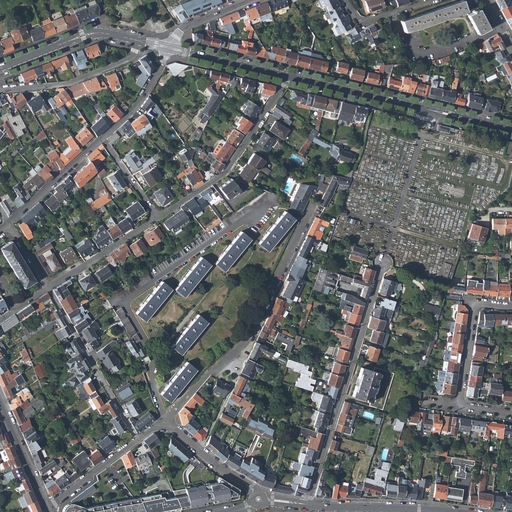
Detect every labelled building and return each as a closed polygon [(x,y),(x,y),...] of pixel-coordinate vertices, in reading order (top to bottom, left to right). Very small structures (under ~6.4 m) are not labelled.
[(207,10),(222,4),(219,0),(179,0),(178,1),(178,2),(183,9),(188,17),(189,17),(190,16),(207,10)] [(270,11),(270,12),(274,11),(288,5),(285,0),(271,0),(266,2),(270,11)] [(326,6),(328,11),(340,5),(338,1),(336,2),(335,0),(319,0),(323,8),(326,6)] [(365,0),(368,11),(384,6),(382,0),(365,0)] [(476,31),(478,34),(488,28),(475,3),(472,0),(460,0),(401,20),(405,32),(417,27),(466,11),(476,31)] [(500,5),(502,8),(509,5),(509,4),(507,0),(495,0),(499,5),(500,5)] [(254,7),(258,16),(270,11),(266,2),(254,7)] [(96,4),(85,8),(89,20),(95,17),(97,17),(98,9),(96,4)] [(73,11),(78,24),(89,20),(85,8),(84,5),(72,10),(73,11)] [(288,5),(274,11),(275,13),(279,12),(279,13),(280,14),(285,12),(286,11),(285,9),(289,8),(288,5)] [(344,17),(342,13),(340,9),(342,9),(340,5),(328,11),(324,13),(328,20),(329,19),(331,23),(335,21),(344,17)] [(511,20),(511,10),(509,5),(502,8),(501,9),(509,24),(511,20)] [(173,10),(181,22),(188,17),(183,9),(181,11),(178,7),(173,10)] [(248,18),(248,20),(258,16),(254,7),(244,10),(248,18)] [(62,17),(66,29),(78,24),(73,11),(69,12),(70,16),(67,17),(66,16),(62,17)] [(227,15),(231,24),(233,23),(232,20),(239,18),(236,11),(227,15)] [(229,35),(230,35),(235,34),(231,24),(227,15),(219,18),(222,25),(225,23),(229,35)] [(336,24),(335,28),(332,29),(336,36),(340,34),(343,32),(346,30),(351,28),(349,23),(352,22),(350,18),(349,19),(347,15),(344,17),(335,21),(336,24)] [(50,23),(54,33),(65,29),(66,29),(62,17),(50,22),(50,23)] [(244,28),(245,31),(247,31),(250,30),(253,29),(250,25),(248,20),(248,18),(244,20),(247,27),(244,28)] [(40,27),(44,37),(54,33),(50,23),(47,24),(46,20),(38,23),(40,27)] [(367,27),(371,35),(376,33),(375,29),(381,26),(379,22),(367,27)] [(361,37),(358,32),(361,30),(357,25),(351,28),(346,30),(348,35),(345,36),(350,44),(361,38),(361,37)] [(9,32),(13,42),(28,37),(24,27),(15,30),(14,27),(9,29),(10,32),(9,32)] [(28,31),(32,42),(44,37),(40,27),(28,31)] [(211,30),(210,27),(207,28),(205,37),(192,34),(192,41),(209,45),(212,30),(211,30)] [(368,38),(371,44),(374,43),(371,35),(367,27),(361,30),(358,32),(361,37),(361,38),(365,36),(366,39),(368,38)] [(244,53),(262,57),(263,50),(265,51),(263,47),(258,49),(255,49),(255,47),(253,43),(249,42),(250,39),(253,29),(250,30),(244,53)] [(209,45),(220,48),(222,42),(220,42),(220,41),(213,39),(215,31),(212,30),(209,45)] [(233,50),(244,53),(250,30),(247,31),(245,39),(242,38),(240,46),(237,45),(236,46),(234,45),(233,50)] [(486,48),(488,51),(493,49),(492,47),(501,42),(497,34),(477,44),(481,51),(486,48)] [(0,46),(3,54),(15,49),(10,37),(0,40),(0,46)] [(88,58),(88,59),(99,55),(99,53),(107,50),(106,46),(96,43),(83,49),(87,58),(88,58)] [(270,59),(282,62),(285,51),(285,50),(279,48),(279,46),(277,46),(276,48),(272,47),(270,52),(265,51),(270,59)] [(72,53),(71,54),(73,60),(77,70),(83,67),(81,63),(82,62),(87,60),(85,59),(81,49),(76,51),(77,55),(74,56),(72,53)] [(498,60),(500,64),(502,63),(510,59),(508,55),(505,56),(501,49),(492,54),(496,61),(498,60)] [(282,62),(294,65),(297,55),(297,54),(285,51),(282,62)] [(77,70),(73,60),(72,61),(69,54),(65,56),(70,67),(71,72),(77,70)] [(137,85),(141,88),(153,68),(144,55),(137,60),(141,65),(137,68),(142,74),(138,80),(139,81),(137,85)] [(309,58),(297,55),(294,65),(307,68),(309,58)] [(307,68),(324,72),(327,62),(313,59),(314,56),(311,56),(311,55),(310,55),(309,58),(307,68)] [(65,56),(49,62),(53,71),(57,69),(56,67),(61,66),(62,70),(70,67),(65,56)] [(511,61),(510,59),(502,63),(500,64),(495,67),(497,71),(499,71),(505,68),(511,64),(511,61)] [(365,82),(380,85),(381,78),(383,71),(384,65),(383,61),(376,61),(376,65),(378,65),(378,67),(379,67),(378,71),(375,70),(374,74),(367,72),(365,82)] [(49,62),(39,66),(43,75),(46,74),(47,77),(52,75),(51,71),(53,71),(49,62)] [(175,76),(189,65),(175,62),(166,65),(175,76)] [(336,71),(345,74),(347,64),(338,62),(336,71)] [(511,64),(505,68),(499,71),(500,72),(500,71),(503,76),(506,74),(511,71),(511,64)] [(384,65),(383,71),(390,73),(392,65),(384,65)] [(439,99),(452,102),(454,93),(459,72),(458,65),(456,65),(456,71),(451,89),(450,89),(449,91),(445,90),(446,87),(444,86),(445,85),(443,85),(443,86),(439,99)] [(349,78),(362,81),(364,71),(352,68),(349,78)] [(32,69),(20,74),(23,82),(28,82),(27,80),(36,77),(32,69)] [(212,85),(216,88),(218,80),(219,73),(206,69),(205,76),(207,78),(215,80),(212,85)] [(115,73),(118,82),(123,80),(120,71),(115,73)] [(107,76),(112,90),(120,87),(118,82),(115,73),(107,76)] [(219,73),(218,80),(230,83),(235,76),(219,73)] [(418,79),(417,82),(419,83),(416,94),(422,95),(427,75),(424,74),(422,80),(418,79)] [(422,95),(427,97),(431,82),(428,81),(429,76),(427,75),(422,95)] [(437,76),(433,75),(431,82),(427,97),(439,99),(443,86),(443,85),(444,82),(437,81),(437,82),(436,82),(437,76)] [(399,90),(406,92),(410,80),(410,79),(411,78),(404,76),(402,80),(399,90)] [(97,83),(95,77),(83,82),(82,83),(84,86),(88,92),(91,90),(94,91),(105,87),(102,81),(97,83)] [(387,87),(399,90),(402,80),(389,77),(387,87)] [(242,78),(240,83),(239,86),(247,87),(245,92),(253,94),(256,81),(242,78)] [(406,92),(412,93),(415,82),(413,81),(413,80),(410,79),(410,80),(406,92)] [(261,89),(261,91),(272,93),(273,91),(275,86),(259,82),(257,88),(261,89)] [(64,90),(71,100),(88,92),(84,86),(82,83),(71,87),(69,89),(68,87),(64,90)] [(213,94),(200,110),(205,115),(202,118),(205,121),(208,117),(223,94),(216,88),(212,85),(212,84),(208,89),(213,94)] [(299,104),(311,106),(314,95),(308,94),(307,96),(302,95),(302,93),(293,90),(291,100),(300,102),(299,104)] [(55,95),(61,104),(66,101),(60,92),(55,95)] [(466,106),(479,109),(482,97),(474,96),(474,94),(468,92),(467,96),(466,106)] [(16,109),(26,103),(27,103),(26,102),(20,93),(10,99),(16,109)] [(452,102),(466,106),(467,96),(464,96),(463,99),(459,98),(460,95),(454,93),(452,102)] [(26,103),(32,113),(40,108),(43,111),(48,108),(39,94),(26,102),(27,103),(26,103)] [(140,106),(146,110),(154,100),(149,94),(147,98),(140,106)] [(67,112),(61,104),(55,95),(51,99),(57,107),(58,107),(61,111),(57,114),(65,125),(68,123),(63,115),(67,112)] [(315,130),(318,132),(320,120),(325,98),(314,95),(311,106),(319,108),(319,109),(318,114),(319,114),(315,130)] [(325,98),(320,120),(323,121),(325,109),(331,110),(331,109),(336,109),(338,101),(325,98)] [(243,113),(254,120),(257,116),(255,115),(257,113),(259,113),(261,109),(247,99),(243,105),(247,107),(243,113)] [(484,110),(490,111),(491,110),(497,111),(499,102),(487,99),(484,110)] [(339,111),(350,114),(353,105),(341,102),(339,111)] [(69,105),(77,117),(79,116),(81,115),(80,113),(73,103),(69,105)] [(103,116),(106,119),(110,124),(122,114),(115,106),(104,115),(97,103),(93,105),(100,117),(103,116)] [(274,110),(271,114),(278,119),(281,114),(285,117),(282,122),(288,125),(291,121),(288,119),(291,114),(285,110),(284,110),(276,105),(273,109),(274,110)] [(365,118),(367,108),(355,105),(352,120),(354,120),(355,122),(358,123),(360,122),(361,117),(365,118)] [(6,117),(7,120),(17,136),(18,138),(25,134),(22,130),(27,127),(19,114),(14,117),(13,117),(11,114),(6,117)] [(87,129),(90,127),(86,123),(81,115),(79,116),(81,118),(80,118),(87,129)] [(143,115),(136,119),(145,131),(151,127),(143,115)] [(240,130),(245,134),(252,123),(242,117),(238,123),(240,124),(237,128),(240,130)] [(89,121),(86,123),(90,127),(96,137),(110,124),(106,119),(95,129),(89,121)] [(136,119),(130,124),(137,135),(138,136),(145,131),(136,119)] [(0,138),(6,131),(12,140),(17,136),(7,120),(2,125),(4,129),(3,130),(0,126),(0,138)] [(126,134),(130,140),(137,135),(130,124),(128,120),(118,130),(122,136),(124,136),(126,134)] [(268,130),(282,139),(288,130),(275,121),(268,130)] [(454,129),(438,125),(437,130),(449,133),(450,131),(453,132),(454,129)] [(75,137),(82,145),(92,136),(86,129),(75,137)] [(194,139),(198,142),(203,131),(200,129),(194,139)] [(313,129),(307,138),(308,139),(311,141),(318,132),(315,130),(313,129)] [(245,134),(240,130),(239,133),(234,130),(226,143),(235,149),(245,134)] [(44,131),(36,137),(38,141),(47,136),(44,131)] [(107,140),(110,144),(113,143),(115,140),(116,141),(119,139),(118,138),(119,137),(115,132),(107,140)] [(263,133),(256,143),(266,149),(265,150),(268,152),(272,146),(273,147),(278,140),(273,137),(271,139),(270,138),(263,133)] [(55,150),(64,166),(80,151),(71,136),(65,139),(69,146),(61,153),(60,153),(58,148),(55,150)] [(298,153),(301,155),(311,141),(308,139),(298,153)] [(212,157),(224,165),(235,149),(226,143),(217,156),(214,154),(212,157)] [(102,144),(87,158),(89,161),(91,163),(93,168),(96,166),(105,158),(100,152),(105,148),(102,144)] [(336,159),(348,163),(349,161),(353,162),(356,155),(341,150),(341,148),(341,144),(331,144),(329,151),(330,154),(332,156),(336,159)] [(186,161),(190,167),(196,163),(195,149),(186,151),(179,155),(184,163),(186,161)] [(50,161),(51,163),(56,161),(60,169),(64,166),(55,150),(46,155),(50,161)] [(124,158),(133,170),(142,164),(144,168),(156,161),(153,157),(146,162),(143,157),(138,160),(133,151),(124,158)] [(257,170),(267,176),(271,171),(261,164),(264,160),(253,153),(246,163),(257,170)] [(212,157),(208,155),(207,157),(203,154),(200,158),(213,165),(212,167),(219,172),(224,165),(212,157)] [(51,163),(50,161),(37,173),(45,183),(52,177),(50,176),(56,170),(51,163)] [(76,184),(78,187),(86,180),(87,180),(88,179),(88,178),(96,171),(93,168),(91,163),(89,161),(72,178),(76,184)] [(178,175),(180,177),(184,174),(192,186),(201,180),(197,173),(194,169),(198,167),(196,166),(196,163),(190,167),(178,175)] [(246,163),(235,180),(246,184),(248,184),(257,170),(246,163)] [(141,175),(149,186),(160,179),(153,167),(141,175)] [(100,178),(100,177),(106,173),(102,168),(98,170),(96,172),(100,178)] [(108,177),(117,191),(126,185),(117,171),(108,177)] [(37,173),(23,185),(23,186),(22,187),(20,182),(17,183),(20,188),(24,196),(27,200),(30,196),(27,191),(35,185),(38,189),(45,183),(37,173)] [(333,175),(318,173),(317,180),(322,181),(323,176),(328,177),(326,181),(329,182),(331,178),(332,177),(333,175)] [(58,185),(62,190),(65,194),(76,184),(72,178),(69,174),(58,185)] [(351,178),(336,175),(335,178),(332,177),(331,178),(329,182),(328,185),(325,192),(318,204),(325,207),(330,197),(331,197),(333,192),(337,183),(349,185),(351,178)] [(219,187),(227,198),(231,195),(231,196),(237,191),(246,184),(235,180),(231,178),(219,187)] [(316,189),(325,192),(328,185),(322,182),(322,181),(317,180),(317,186),(318,186),(316,189)] [(192,187),(194,190),(195,189),(204,184),(202,181),(192,187)] [(288,208),(301,212),(311,193),(314,194),(316,189),(318,186),(317,186),(299,184),(292,198),(293,198),(288,208)] [(52,194),(58,202),(66,195),(65,194),(62,190),(58,185),(53,188),(56,191),(52,194)] [(208,205),(214,213),(215,213),(213,209),(208,202),(219,194),(212,185),(199,194),(201,196),(208,205)] [(154,193),(162,206),(173,199),(165,186),(154,193)] [(257,187),(259,196),(266,190),(257,187)] [(24,196),(20,188),(14,191),(19,200),(14,205),(15,207),(16,209),(27,200),(24,196)] [(224,220),(227,225),(267,198),(278,203),(281,196),(266,190),(259,196),(224,220)] [(89,204),(94,212),(103,205),(112,199),(108,192),(89,204)] [(44,202),(51,211),(59,203),(58,202),(52,194),(44,202)] [(190,212),(193,216),(201,210),(208,205),(201,196),(195,201),(193,198),(184,204),(190,212)] [(0,202),(8,216),(16,209),(15,207),(14,205),(10,208),(5,199),(0,202)] [(124,210),(132,220),(145,211),(137,201),(124,210)] [(29,211),(38,221),(42,217),(40,215),(45,211),(38,202),(29,211)] [(170,228),(173,232),(189,221),(185,215),(190,212),(184,204),(180,207),(182,210),(163,223),(167,230),(170,228)] [(97,214),(100,218),(107,213),(104,209),(97,214)] [(23,222),(27,227),(32,222),(34,224),(38,221),(29,211),(21,218),(23,222)] [(258,243),(267,250),(293,218),(285,211),(258,243)] [(79,214),(72,218),(75,222),(82,218),(79,214)] [(314,238),(319,240),(323,233),(317,231),(321,223),(327,226),(328,222),(315,217),(307,235),(314,238)] [(60,230),(62,233),(66,230),(74,224),(70,218),(57,226),(60,230)] [(121,232),(121,233),(131,227),(125,218),(116,224),(121,232)] [(504,219),(491,218),(491,229),(498,229),(498,234),(504,234),(504,233),(504,219)] [(32,237),(27,227),(23,222),(18,225),(28,240),(32,237)] [(115,224),(106,230),(112,238),(121,232),(116,224),(115,224)] [(467,239),(482,243),(487,228),(472,224),(467,239)] [(150,245),(163,236),(157,227),(144,235),(150,245)] [(92,238),(97,247),(112,238),(106,230),(105,229),(92,238)] [(63,235),(68,240),(72,237),(66,230),(62,233),(63,235)] [(214,264),(223,271),(250,239),(241,231),(214,264)] [(189,239),(191,242),(199,236),(197,233),(189,239)] [(306,255),(314,238),(307,235),(299,251),(306,255)] [(82,243),(74,248),(78,254),(82,257),(88,253),(87,252),(94,247),(87,237),(83,240),(82,243)] [(135,255),(146,248),(139,238),(129,245),(135,255)] [(0,248),(24,287),(35,281),(11,241),(0,248)] [(37,250),(36,251),(39,255),(52,247),(50,243),(44,246),(40,248),(37,250)] [(104,256),(108,263),(110,266),(111,267),(116,264),(114,262),(118,259),(123,261),(125,256),(130,253),(124,243),(104,256)] [(361,257),(364,258),(367,250),(353,246),(350,252),(361,257)] [(59,253),(65,263),(76,257),(70,247),(59,253)] [(360,262),(361,257),(350,252),(348,258),(360,262)] [(44,258),(53,271),(60,267),(51,253),(44,258)] [(174,289),(182,296),(209,264),(200,257),(174,289)] [(108,263),(91,273),(91,274),(96,282),(99,280),(111,273),(107,268),(110,266),(108,263)] [(346,301),(363,306),(364,304),(352,295),(334,289),(337,279),(363,288),(362,290),(361,290),(359,297),(365,299),(370,284),(345,276),(320,267),(312,290),(339,299),(346,301)] [(345,276),(370,284),(374,270),(367,268),(366,269),(364,268),(361,277),(346,272),(345,276)] [(77,280),(83,290),(94,283),(88,273),(77,280)] [(280,299),(290,303),(293,295),(296,297),(304,280),(288,273),(285,279),(288,281),(280,299)] [(107,300),(111,306),(149,280),(145,274),(107,300)] [(69,293),(64,285),(74,279),(72,276),(52,289),(59,300),(64,297),(69,293)] [(382,278),(380,286),(391,290),(392,290),(398,292),(401,283),(382,278)] [(465,292),(481,294),(482,284),(475,283),(476,281),(466,280),(465,292)] [(134,313),(143,320),(170,289),(162,281),(134,313)] [(444,298),(458,300),(459,296),(449,295),(449,292),(450,292),(450,291),(462,292),(463,284),(451,283),(452,282),(450,282),(450,283),(449,283),(448,285),(444,298)] [(496,296),(509,296),(509,290),(509,283),(496,283),(496,285),(496,296)] [(481,294),(496,296),(496,285),(482,284),(481,294)] [(378,292),(389,296),(390,294),(391,290),(380,286),(378,292)] [(33,310),(35,313),(42,309),(39,305),(50,297),(47,292),(29,304),(33,310)] [(64,297),(59,300),(66,313),(77,307),(69,293),(64,297)] [(277,297),(270,311),(282,317),(288,305),(289,305),(290,303),(280,299),(277,297)] [(389,309),(392,310),(395,301),(383,297),(381,301),(379,300),(377,305),(385,307),(389,309)] [(346,301),(339,299),(337,304),(338,304),(337,307),(336,307),(336,308),(346,311),(347,306),(350,307),(349,312),(350,312),(360,315),(363,306),(346,301)] [(29,304),(16,313),(20,319),(33,310),(29,304)] [(66,313),(72,323),(74,321),(82,316),(84,314),(86,314),(83,310),(85,309),(82,304),(77,307),(66,313)] [(377,305),(374,304),(371,315),(381,318),(382,316),(390,319),(393,310),(392,310),(389,309),(385,307),(377,305)] [(422,310),(432,313),(433,307),(423,304),(422,310)] [(465,323),(466,313),(467,310),(463,306),(457,305),(454,322),(465,323)] [(433,307),(432,313),(438,315),(440,309),(437,308),(438,307),(435,306),(434,307),(433,307)] [(114,312),(129,336),(135,332),(126,317),(125,318),(123,315),(124,314),(120,308),(114,312)] [(300,321),(305,323),(309,310),(305,308),(305,309),(304,311),(300,321)] [(48,316),(52,322),(61,316),(57,310),(48,316)] [(270,311),(264,324),(270,328),(272,329),(274,325),(271,324),(274,320),(280,322),(282,322),(284,318),(282,317),(270,311)] [(360,315),(350,312),(347,322),(357,325),(360,315)] [(483,325),(491,325),(491,324),(492,314),(483,314),(483,312),(479,312),(477,326),(482,327),(483,325)] [(429,322),(435,324),(437,319),(438,315),(432,313),(429,322)] [(15,314),(0,324),(3,331),(18,321),(18,320),(16,318),(15,314)] [(171,346),(180,354),(207,322),(198,314),(171,346)] [(492,314),(491,324),(503,324),(503,314),(492,314)] [(511,324),(511,314),(503,314),(503,324),(511,324)] [(52,322),(49,324),(51,326),(56,323),(57,325),(59,324),(61,328),(55,331),(60,339),(71,332),(61,316),(52,322)] [(74,326),(77,332),(80,330),(88,325),(82,316),(74,321),(77,324),(74,326)] [(373,329),(380,332),(384,320),(370,316),(367,327),(373,329)] [(80,330),(88,343),(94,338),(98,335),(95,330),(99,327),(94,320),(88,325),(80,330)] [(457,332),(463,333),(465,323),(454,322),(453,331),(457,332)] [(22,324),(20,325),(27,338),(38,331),(37,329),(29,334),(26,328),(25,329),(22,324)] [(258,335),(264,338),(266,333),(268,334),(268,333),(273,336),(274,333),(273,333),(275,330),(272,329),(270,328),(264,324),(258,335)] [(335,333),(353,338),(356,328),(345,325),(343,332),(336,330),(335,331),(332,331),(332,332),(335,333)] [(380,332),(373,329),(369,340),(380,344),(383,332),(380,332)] [(461,345),(463,333),(457,332),(453,331),(452,337),(447,337),(446,342),(451,343),(455,344),(461,345)] [(340,342),(338,348),(349,352),(353,338),(335,333),(334,334),(335,335),(335,336),(339,337),(339,338),(341,339),(340,342)] [(136,334),(129,337),(130,339),(133,344),(140,340),(136,334)] [(258,337),(255,341),(267,347),(268,344),(262,341),(263,339),(258,337)] [(88,343),(85,345),(89,352),(98,344),(94,338),(88,343)] [(68,339),(60,345),(63,350),(66,348),(72,357),(81,350),(74,339),(69,342),(68,339)] [(129,340),(125,342),(132,354),(134,353),(136,357),(139,355),(140,357),(141,357),(141,356),(146,353),(142,347),(141,348),(138,343),(134,345),(133,344),(130,339),(129,340)] [(251,350),(247,358),(253,361),(254,359),(256,360),(260,351),(270,356),(271,355),(277,358),(279,354),(267,347),(255,341),(251,350)] [(450,351),(460,352),(461,345),(455,344),(451,343),(450,348),(447,348),(447,350),(450,351)] [(106,344),(96,353),(102,362),(103,362),(106,360),(107,362),(105,364),(105,365),(107,369),(110,368),(112,371),(115,372),(119,370),(120,367),(118,365),(119,363),(117,360),(114,359),(112,357),(113,354),(111,351),(110,351),(106,344)] [(471,359),(483,361),(484,352),(486,352),(487,347),(474,344),(471,359)] [(368,346),(364,357),(374,360),(378,349),(368,346)] [(334,347),(331,357),(345,362),(349,352),(338,348),(334,347)] [(66,362),(65,362),(70,369),(74,366),(79,373),(68,381),(73,388),(78,384),(79,383),(78,382),(83,379),(82,377),(87,373),(85,370),(90,366),(85,357),(82,358),(81,356),(83,354),(81,350),(72,357),(66,362)] [(445,361),(458,363),(460,352),(450,351),(449,357),(445,356),(445,361)] [(247,358),(241,372),(251,378),(255,370),(259,372),(263,366),(253,361),(247,358)] [(296,381),(294,386),(311,391),(312,386),(308,385),(309,383),(313,384),(315,380),(309,378),(311,372),(306,370),(307,365),(287,359),(284,365),(294,368),(293,370),(301,373),(299,378),(298,378),(297,381),(296,381)] [(443,360),(442,370),(457,373),(458,363),(445,361),(443,360)] [(38,377),(48,374),(43,362),(34,366),(38,377)] [(187,362),(160,394),(169,402),(196,369),(187,362)] [(333,365),(330,373),(341,376),(344,365),(334,362),(333,365)] [(470,364),(469,374),(480,376),(482,366),(470,364)] [(361,367),(352,396),(370,402),(369,406),(382,410),(393,373),(374,367),(373,371),(361,367)] [(1,372),(0,373),(0,384),(1,387),(7,383),(13,378),(18,375),(16,372),(10,375),(7,368),(6,369),(1,372)] [(438,370),(437,381),(455,384),(457,373),(442,370),(438,370)] [(330,372),(326,383),(330,385),(337,387),(341,376),(330,373),(330,372)] [(18,375),(13,378),(17,384),(18,386),(25,381),(20,373),(18,375)] [(83,379),(78,382),(79,383),(80,383),(87,378),(89,376),(87,373),(82,377),(83,379)] [(231,392),(226,403),(232,406),(233,404),(235,405),(236,402),(239,397),(244,399),(247,392),(243,390),(246,385),(251,387),(253,382),(239,375),(231,392)] [(7,383),(1,387),(6,397),(11,394),(8,388),(17,384),(13,378),(7,383)] [(80,383),(79,383),(88,396),(95,391),(87,378),(80,383)] [(127,378),(119,384),(121,387),(129,382),(127,378)] [(487,389),(487,394),(499,395),(501,379),(495,378),(495,383),(489,382),(487,389)] [(216,381),(211,390),(214,391),(214,392),(220,395),(220,393),(224,395),(229,385),(223,382),(223,383),(221,382),(221,383),(216,381)] [(434,382),(434,385),(435,387),(438,390),(441,391),(441,392),(453,394),(455,384),(437,381),(434,381),(434,382)] [(121,387),(117,389),(123,400),(136,392),(130,382),(129,382),(121,387)] [(79,383),(78,384),(86,397),(88,396),(79,383)] [(330,385),(327,396),(334,398),(337,387),(330,385)] [(467,386),(465,396),(480,398),(480,394),(487,395),(487,394),(487,389),(478,388),(467,386)] [(502,390),(501,400),(505,400),(505,401),(510,402),(511,392),(511,390),(507,390),(507,391),(502,390)] [(14,402),(9,404),(11,409),(16,407),(17,406),(27,399),(32,397),(30,393),(26,393),(24,394),(22,391),(17,394),(18,396),(12,398),(14,402)] [(95,391),(88,396),(90,399),(96,408),(96,407),(103,403),(95,391)] [(312,394),(311,397),(313,400),(316,402),(315,403),(316,404),(319,405),(318,407),(317,411),(329,415),(330,411),(329,411),(331,405),(329,404),(329,402),(331,403),(332,403),(334,398),(327,396),(315,392),(312,394)] [(413,392),(411,400),(420,401),(421,393),(413,392)] [(188,411),(190,409),(190,405),(191,404),(192,404),(194,404),(196,401),(201,405),(205,401),(196,393),(183,407),(188,411)] [(27,399),(17,406),(21,413),(21,412),(26,419),(46,405),(40,396),(30,403),(27,399)] [(239,397),(236,402),(247,408),(246,410),(247,411),(246,414),(245,414),(242,419),(244,421),(248,414),(253,404),(251,403),(244,399),(239,397)] [(90,399),(87,401),(93,410),(96,408),(90,399)] [(103,403),(96,407),(100,414),(108,410),(113,418),(119,414),(110,399),(103,403)] [(134,400),(126,405),(133,416),(140,411),(134,400)] [(343,404),(340,413),(354,417),(356,410),(358,410),(358,409),(362,410),(363,407),(349,402),(348,405),(343,404)] [(16,407),(11,409),(18,425),(23,421),(26,419),(21,412),(21,413),(17,406),(16,407)] [(179,411),(178,413),(182,425),(183,425),(182,426),(191,434),(197,428),(199,426),(191,419),(193,417),(192,415),(187,411),(188,411),(183,407),(179,411)] [(316,410),(313,418),(315,419),(313,426),(315,427),(313,431),(321,433),(323,426),(325,427),(329,415),(317,411),(316,410)] [(408,415),(407,421),(416,422),(418,412),(410,411),(410,416),(408,415)] [(133,419),(130,421),(137,433),(153,419),(148,412),(139,420),(140,422),(137,424),(133,419)] [(416,422),(415,429),(421,430),(422,427),(431,428),(432,417),(429,416),(428,420),(423,420),(424,413),(418,412),(416,422)] [(64,413),(60,416),(61,417),(65,424),(69,423),(67,419),(68,419),(64,413)] [(222,413),(219,419),(230,426),(234,420),(233,419),(227,416),(222,413)] [(340,413),(337,423),(347,427),(349,421),(352,422),(353,419),(354,420),(355,417),(354,417),(340,413)] [(113,418),(110,420),(112,423),(113,423),(119,433),(127,428),(119,414),(113,418)] [(244,421),(242,425),(252,430),(252,429),(262,434),(261,435),(272,440),(276,428),(267,423),(267,422),(258,417),(257,418),(248,414),(244,421)] [(431,428),(431,430),(439,432),(439,430),(441,420),(438,420),(438,415),(433,414),(433,415),(432,417),(431,428)] [(441,420),(439,430),(450,432),(452,417),(445,416),(444,420),(441,420)] [(450,432),(450,433),(455,434),(456,431),(458,431),(458,430),(460,419),(458,419),(458,417),(452,417),(450,432)] [(394,429),(401,432),(405,420),(398,418),(394,429)] [(460,419),(458,430),(469,432),(469,429),(470,425),(471,419),(460,418),(460,419)] [(470,425),(469,429),(484,431),(486,421),(471,419),(470,425)] [(484,431),(483,438),(487,438),(489,428),(491,429),(492,422),(486,421),(484,431)] [(491,429),(491,430),(492,431),(492,432),(496,432),(496,436),(501,437),(502,435),(503,424),(492,422),(491,429)] [(26,429),(21,432),(24,438),(34,431),(42,425),(41,423),(35,427),(33,424),(26,429)] [(511,424),(503,424),(502,435),(511,436),(511,424)] [(302,427),(300,431),(301,434),(305,435),(308,434),(310,435),(310,436),(308,445),(302,443),(301,446),(307,448),(317,451),(323,433),(321,433),(313,431),(302,427)] [(197,428),(191,434),(199,441),(202,442),(206,435),(197,428)] [(290,428),(286,441),(291,443),(295,430),(290,428)] [(34,431),(24,438),(31,453),(38,448),(35,440),(38,438),(34,431)] [(77,432),(72,435),(78,442),(82,439),(77,432)] [(154,432),(144,440),(154,457),(158,455),(153,446),(159,441),(154,432)] [(1,435),(0,435),(0,442),(3,441),(5,445),(2,446),(5,452),(12,448),(6,433),(1,435)] [(170,435),(168,449),(183,462),(191,453),(170,435)] [(107,436),(98,442),(104,451),(109,447),(110,449),(114,446),(107,436)] [(210,436),(205,446),(213,453),(220,444),(210,436)] [(332,441),(329,449),(335,450),(337,442),(335,442),(332,441)] [(220,444),(213,453),(223,462),(228,454),(229,451),(225,448),(226,446),(222,442),(220,444)] [(372,455),(375,446),(368,445),(365,454),(372,455)] [(2,453),(1,454),(5,462),(6,462),(16,457),(12,448),(5,452),(2,453)] [(38,448),(31,453),(38,469),(44,465),(43,462),(45,460),(39,448),(39,449),(38,448)] [(299,458),(297,462),(302,464),(304,464),(307,465),(309,466),(311,460),(314,461),(317,451),(307,448),(303,459),(299,458)] [(131,449),(121,457),(126,468),(135,461),(134,458),(131,449)] [(83,450),(72,459),(80,470),(91,462),(87,457),(83,450)] [(97,450),(87,457),(91,462),(93,465),(101,459),(98,454),(99,453),(97,450)] [(147,452),(134,458),(135,461),(139,469),(152,464),(147,452)] [(44,465),(38,469),(40,475),(55,466),(60,467),(65,464),(61,457),(60,454),(44,465)] [(228,454),(223,462),(236,469),(241,461),(238,460),(232,456),(228,454)] [(5,462),(0,464),(0,468),(1,470),(11,466),(13,469),(20,466),(16,457),(6,462),(5,462)] [(241,461),(236,469),(259,483),(262,472),(263,471),(256,467),(258,461),(252,457),(248,463),(242,459),(241,461)] [(450,463),(450,465),(459,466),(458,472),(456,472),(455,477),(465,479),(465,478),(466,472),(464,472),(465,466),(474,467),(475,460),(463,459),(454,457),(451,457),(450,463)] [(363,484),(362,489),(379,495),(383,483),(384,484),(388,472),(382,470),(380,471),(379,474),(380,476),(378,482),(368,478),(369,476),(370,476),(372,468),(372,467),(369,466),(363,484)] [(10,472),(5,475),(8,483),(12,481),(14,480),(24,476),(21,468),(10,472)] [(477,498),(476,503),(490,505),(491,495),(491,494),(492,493),(483,492),(486,471),(481,470),(477,498)] [(66,472),(54,481),(61,489),(79,476),(75,471),(69,476),(66,472)] [(262,472),(259,483),(270,487),(272,483),(274,476),(262,472)] [(298,475),(295,484),(306,487),(309,478),(302,476),(301,477),(298,475)] [(321,475),(314,497),(328,497),(328,492),(322,491),(323,488),(322,488),(324,481),(323,480),(324,476),(321,475)] [(14,480),(12,481),(14,484),(15,485),(15,488),(16,490),(18,492),(18,494),(19,497),(22,495),(31,491),(24,476),(14,480)] [(179,507),(180,509),(236,498),(239,489),(219,477),(216,483),(172,491),(175,497),(179,507)] [(397,484),(395,496),(403,497),(405,487),(401,486),(402,477),(401,477),(398,477),(397,484)] [(434,485),(432,496),(444,498),(447,486),(447,485),(443,485),(439,484),(440,477),(436,477),(434,485)] [(49,481),(44,483),(49,494),(52,496),(61,489),(52,478),(49,480),(49,481)] [(414,499),(420,499),(422,486),(428,487),(429,480),(426,480),(426,479),(421,478),(421,480),(417,479),(416,484),(414,499)] [(405,487),(403,497),(414,499),(416,484),(409,483),(410,481),(406,480),(405,487)] [(469,493),(468,502),(476,503),(477,498),(473,497),(475,490),(473,490),(475,482),(471,481),(469,493)] [(344,496),(344,498),(359,498),(362,489),(363,484),(357,482),(355,487),(346,487),(344,496)] [(270,487),(270,490),(277,492),(278,485),(279,484),(272,483),(270,487)] [(278,485),(277,492),(299,496),(300,492),(304,493),(306,487),(295,484),(292,483),(290,488),(285,487),(285,486),(278,485)] [(334,484),(331,497),(342,497),(342,496),(344,496),(346,487),(346,486),(334,484)] [(380,495),(379,498),(384,499),(385,495),(395,497),(395,496),(397,484),(392,484),(391,488),(387,487),(387,490),(386,490),(385,491),(382,491),(380,495)] [(95,489),(92,485),(70,501),(72,504),(73,505),(74,504),(95,489)] [(447,486),(444,498),(460,501),(462,489),(447,486)] [(31,491),(22,495),(26,506),(27,506),(36,502),(31,491)] [(139,498),(144,511),(158,511),(159,511),(162,511),(161,511),(163,511),(169,511),(169,509),(179,507),(175,497),(172,498),(169,498),(166,499),(166,497),(168,497),(167,492),(139,498)] [(491,495),(490,505),(500,507),(500,505),(504,506),(505,495),(498,494),(498,495),(491,494),(491,495)] [(504,506),(503,508),(511,508),(511,496),(511,497),(511,495),(505,495),(504,506)] [(144,511),(139,498),(138,498),(87,507),(84,507),(74,504),(73,505),(72,504),(69,504),(65,506),(63,508),(62,511),(144,511)] [(39,511),(36,502),(27,506),(29,511),(39,511)]
